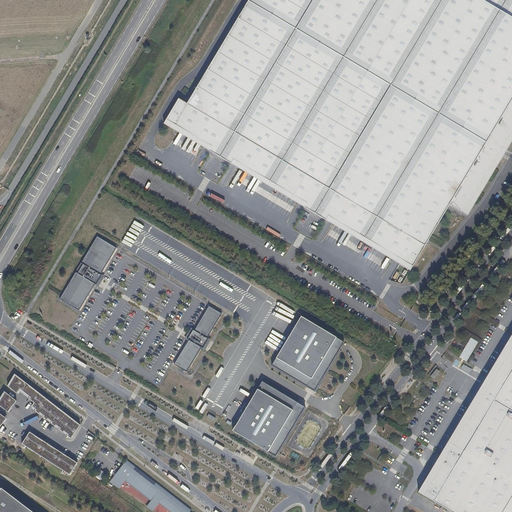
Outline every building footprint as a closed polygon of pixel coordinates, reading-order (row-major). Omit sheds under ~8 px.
[(162,123),(164,119),(209,146),(207,150),(228,162),(231,158),(304,202),(301,206),(323,219),(325,215),(408,265),(406,269),(407,269),(446,204),(464,215),(465,214),(461,211),(487,168),(501,145),(511,125),(511,0),(245,0),(184,102),(176,97),(161,122),(162,123)] [(96,235),(60,298),(82,311),(118,247),(96,235)] [(224,316),(208,306),(173,366),(186,373),(224,316)] [(301,314),(272,362),(314,387),(343,340),(301,314)] [(511,344),(511,342),(511,327),(495,355),(468,401),(413,492),(420,496),(443,457),(450,445),(446,442),(473,397),(506,341),(511,344)] [(470,338),(459,357),(467,362),(478,342),(470,338)] [(511,511),(511,342),(511,344),(506,341),(473,397),(446,442),(450,445),(443,457),(420,496),(447,511),(511,511)] [(430,377),(434,379),(440,371),(436,369),(430,377)] [(76,433),(80,425),(15,375),(8,387),(17,394),(20,390),(30,397),(29,399),(34,403),(32,406),(36,410),(35,411),(39,414),(40,413),(44,416),(43,417),(47,420),(48,419),(52,422),(51,423),(55,427),(56,425),(60,428),(59,430),(63,433),(64,431),(68,434),(67,436),(71,439),(76,433)] [(306,404),(263,380),(232,428),(276,453),(306,404)] [(17,401),(5,392),(0,400),(0,405),(7,411),(10,407),(12,408),(17,401)] [(22,444),(70,475),(77,463),(30,432),(22,444)] [(187,511),(190,509),(156,483),(154,486),(133,470),(135,467),(127,461),(121,468),(123,470),(119,474),(117,473),(111,481),(120,487),(126,479),(152,500),(148,506),(154,510),(160,502),(173,511),(187,511)] [(156,483),(135,467),(133,470),(154,486),(156,483)] [(101,470),(97,476),(102,479),(106,474),(101,470)] [(31,511),(1,488),(0,489),(0,511),(31,511)]
